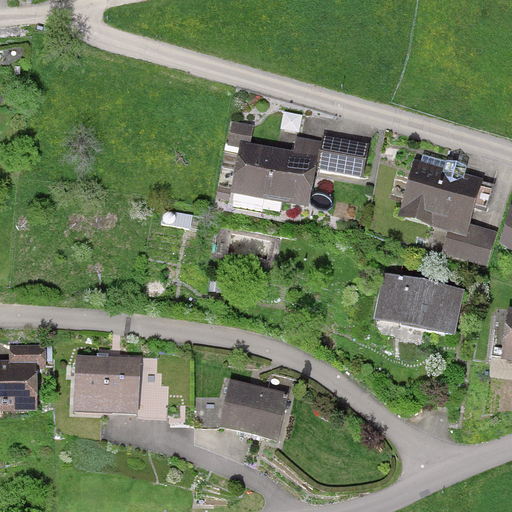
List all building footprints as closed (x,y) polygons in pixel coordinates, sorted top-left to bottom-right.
[(318,173),(357,181),(363,151),(324,143),(323,148),(296,143),(292,161),(242,151),(232,207),(260,213),(262,201),(303,208),(311,165),(319,167),(318,173)] [(415,170),(403,213),(464,230),(469,211),(485,212),(491,191),(461,183),(464,171),(421,159),(418,171),(415,170)] [(159,227),(187,232),(190,219),(162,214),(159,227)] [(445,255),(484,266),(492,239),(471,233),(469,240),(451,234),(445,255)] [(430,327),(428,335),(450,340),(460,294),(384,278),(376,316),(430,327)] [(210,281),(209,294),(224,295),(225,283),(210,281)] [(511,318),(495,316),(489,360),(511,362),(511,318)] [(42,370),(41,352),(10,352),(10,369),(0,369),(0,412),(32,412),(32,370),(42,370)] [(110,410),(110,416),(135,417),(138,366),(74,363),(72,408),(110,410)] [(276,444),(286,399),(228,385),(217,430),(276,444)]
